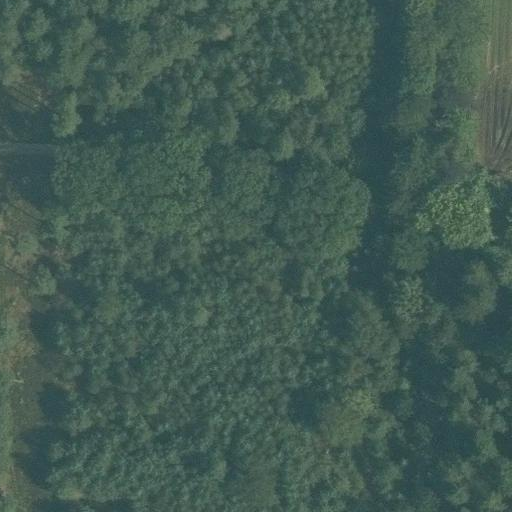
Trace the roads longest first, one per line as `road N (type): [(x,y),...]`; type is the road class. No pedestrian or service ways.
road 1 (track): [(442,0),(411,511)]
road 2 (track): [(261,173),(144,152),(0,148)]
road 3 (track): [(261,173),(473,235)]
